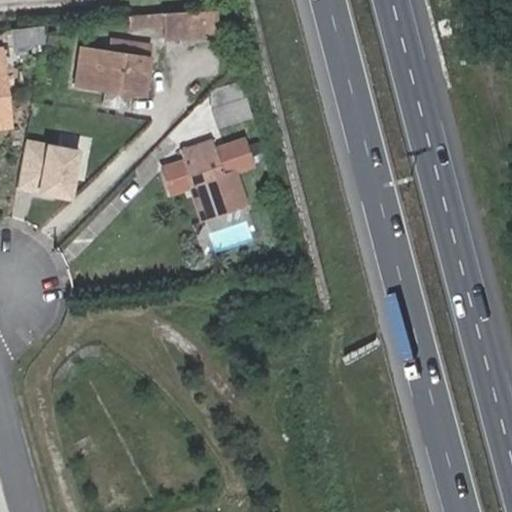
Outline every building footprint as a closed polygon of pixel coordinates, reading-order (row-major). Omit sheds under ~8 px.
[(213,32),(211,5),(172,7),(129,12),(130,24),(163,21),(163,34),(213,32)] [(39,21),(11,24),(13,42),(41,38),(39,21)] [(79,45),(73,82),(141,94),(148,56),(156,58),(159,44),(112,35),(110,51),(79,45)] [(217,88),(214,115),(248,118),(250,91),(217,88)] [(79,149),(24,139),(16,189),(70,199),(79,149)] [(208,139),(178,149),(189,184),(203,180),(214,214),(248,203),(235,166),(220,171),(214,155),(208,139)] [(230,151),(214,155),(220,171),(235,166),(230,151)] [(189,184),(201,219),(214,214),(203,180),(189,184)]
